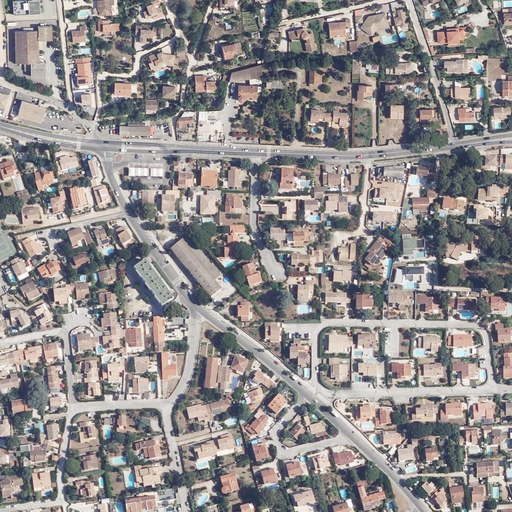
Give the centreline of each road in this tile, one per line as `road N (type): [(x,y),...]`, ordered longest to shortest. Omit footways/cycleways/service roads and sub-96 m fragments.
road 1 (secondary): [(172,148),(351,155),(484,141)]
road 2 (tertiary): [(197,307),(313,396),(424,511)]
road 3 (tertiary): [(105,148),(128,210),(197,307)]
road 4 (unknown): [(92,131),(102,76),(134,73),(143,55),(174,38),(162,0)]
road 5 (residential): [(75,407),(66,331),(0,343)]
